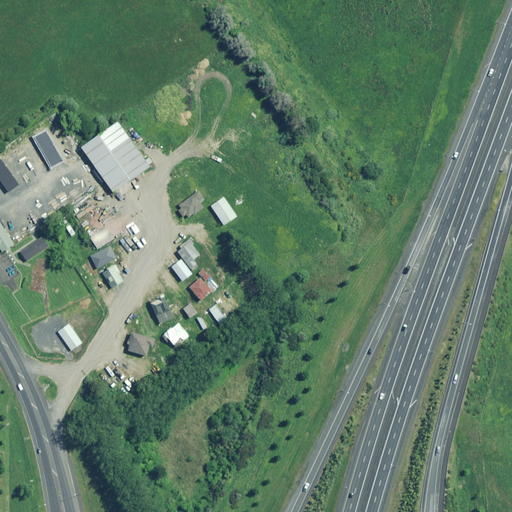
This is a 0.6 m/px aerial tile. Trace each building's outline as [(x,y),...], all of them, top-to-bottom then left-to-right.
[(237,66),(228,55),(214,65),(218,70),(215,72),(220,78),(237,66)] [(278,123),(272,113),(258,122),(264,131),(278,123)] [(128,126),(91,152),(121,196),(159,171),(128,126)] [(279,139),(274,129),(265,134),(270,144),(279,139)] [(55,156),(39,135),(29,142),(44,164),(55,156)] [(28,179),(9,150),(0,155),(0,160),(17,186),(28,179)] [(185,174),(177,165),(169,172),(176,181),(185,174)] [(234,177),(222,168),(216,178),(202,186),(209,199),(226,189),(234,177)] [(193,190),(186,180),(176,186),(181,195),(178,197),(180,201),(177,202),(184,213),(186,212),(190,217),(201,210),(200,209),(206,205),(196,189),(193,190)] [(310,205),(302,192),(286,202),(294,215),(310,205)] [(244,216),(237,207),(228,214),(234,223),(244,216)] [(323,220),(314,208),(298,221),(310,235),(317,230),(315,227),(323,220)] [(30,230),(17,211),(7,219),(20,237),(30,230)] [(3,222),(0,223),(0,243),(7,254),(19,247),(3,222)] [(75,234),(70,225),(66,227),(71,236),(75,234)] [(341,241),(331,225),(312,237),(320,248),(330,241),(333,246),(341,241)] [(279,234),(274,227),(257,238),(267,254),(278,247),(272,238),(279,234)] [(207,235),(199,228),(188,239),(196,247),(207,235)] [(220,249),(212,240),(198,252),(206,261),(220,249)] [(116,259),(110,247),(91,257),(97,269),(116,259)] [(230,264),(223,254),(209,265),(217,275),(230,264)] [(94,266),(89,257),(83,260),(88,269),(94,266)] [(51,262),(38,258),(34,269),(28,267),(25,274),(27,275),(25,282),(29,283),(27,289),(39,293),(51,262)] [(191,271),(185,260),(177,264),(184,275),(191,271)] [(123,277),(116,263),(99,272),(108,289),(115,285),(114,282),(123,277)] [(182,292),(168,271),(153,281),(159,290),(150,296),(158,308),(182,292)] [(200,289),(199,276),(185,278),(189,312),(204,310),(202,289),(200,289)] [(249,295),(240,288),(234,296),(243,303),(249,295)] [(262,291),(253,290),(253,299),(262,300),(262,291)] [(237,309),(228,295),(218,302),(227,315),(237,309)] [(192,325),(172,304),(165,310),(185,331),(192,325)] [(223,316),(215,305),(209,310),(222,327),(230,322),(225,315),(223,316)] [(158,326),(153,318),(145,323),(149,328),(144,332),(152,344),(172,331),(166,321),(158,326)] [(74,326),(63,333),(76,352),(87,345),(74,326)] [(153,358),(143,343),(133,350),(143,365),(153,358)] [(140,367),(131,355),(124,359),(133,372),(140,367)] [(134,377),(121,359),(109,368),(122,386),(134,377)] [(118,384),(108,371),(98,378),(107,392),(118,384)]
